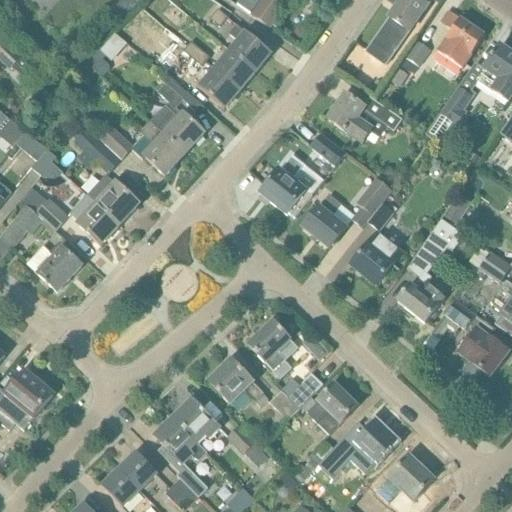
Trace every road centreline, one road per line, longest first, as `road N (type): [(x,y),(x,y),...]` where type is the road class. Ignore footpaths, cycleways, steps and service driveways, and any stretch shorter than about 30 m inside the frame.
road 1 (residential): [(483,482),(263,268)]
road 2 (residential): [(196,206),(324,59),(363,0)]
road 3 (residential): [(112,383),(263,268)]
road 4 (residential): [(69,341),(196,206)]
road 5 (residential): [(0,510),(112,383)]
